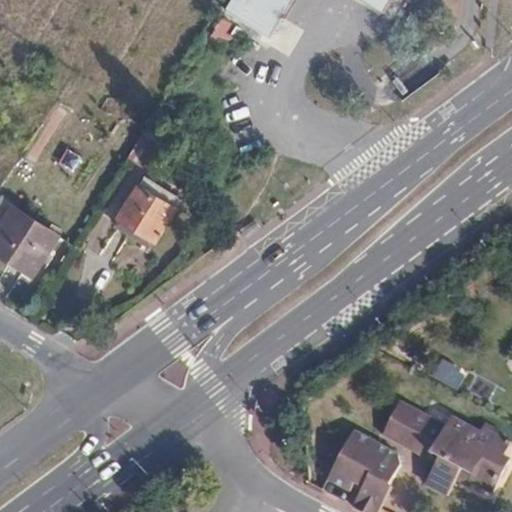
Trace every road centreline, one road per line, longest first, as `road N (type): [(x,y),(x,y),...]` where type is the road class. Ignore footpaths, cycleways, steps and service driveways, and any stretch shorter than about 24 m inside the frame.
road 1 (primary): [(168,428),(511,173)]
road 2 (primary): [(511,89),(296,244)]
road 3 (primary): [(296,244),(96,388)]
road 4 (primary): [(296,244),(168,428)]
road 5 (primary): [(17,511),(98,445),(96,388)]
road 6 (primary): [(56,511),(168,428)]
road 7 (primary): [(96,388),(0,461)]
